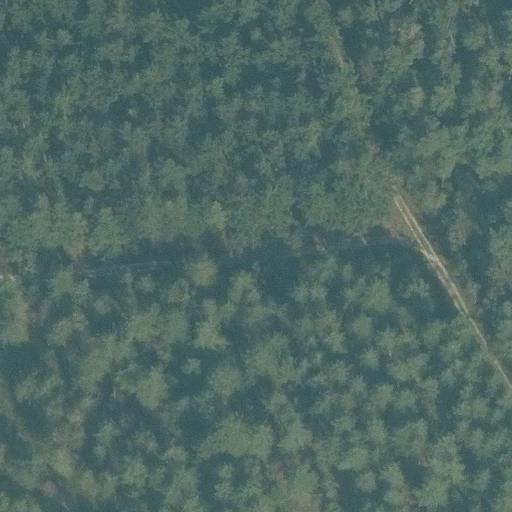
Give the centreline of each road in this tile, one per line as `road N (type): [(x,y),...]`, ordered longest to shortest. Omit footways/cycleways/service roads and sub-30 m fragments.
road 1 (track): [(511,415),(402,233),(0,266)]
road 2 (track): [(511,197),(402,233),(319,0)]
